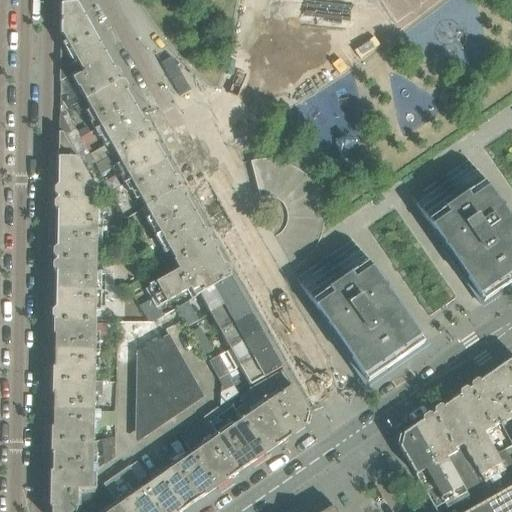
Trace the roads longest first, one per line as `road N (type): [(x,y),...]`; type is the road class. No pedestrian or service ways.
road 1 (residential): [(26,0),(20,511)]
road 2 (residential): [(354,434),(99,0)]
road 3 (residential): [(354,434),(511,323)]
road 4 (residential): [(250,511),(354,434)]
